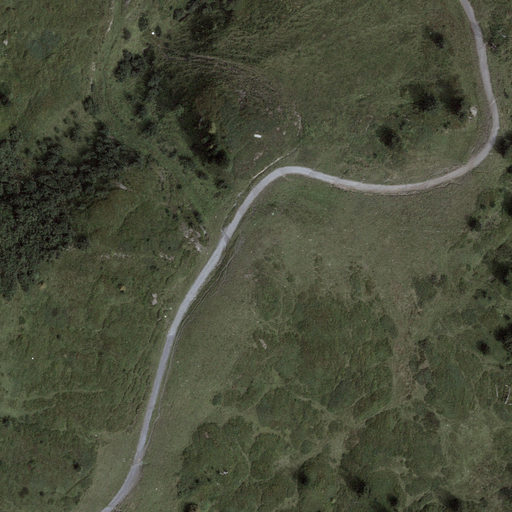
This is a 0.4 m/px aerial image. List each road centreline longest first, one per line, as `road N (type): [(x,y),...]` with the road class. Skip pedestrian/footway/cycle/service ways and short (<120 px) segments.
road 1 (track): [(462,0),(498,125),(493,149),(429,186),(378,189),(282,169),(257,189),(219,244)]
road 2 (track): [(219,244),(184,176),(113,123),(105,102),(108,63),(126,0)]
road 3 (track): [(109,511),(137,467),(173,326),(219,244)]
